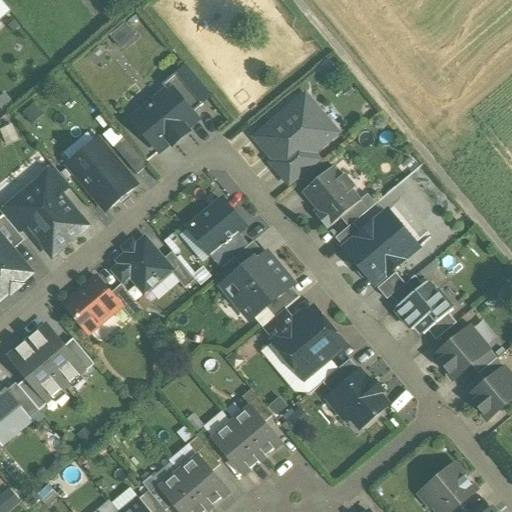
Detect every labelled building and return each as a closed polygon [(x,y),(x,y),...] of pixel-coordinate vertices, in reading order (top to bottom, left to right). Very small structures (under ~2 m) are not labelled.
[(0,2),(0,19),(8,12),(0,2)] [(108,35),(120,50),(136,37),(124,22),(108,35)] [(92,56),(102,66),(119,49),(109,39),(92,56)] [(196,77),(186,66),(177,74),(186,85),(196,77)] [(186,85),(177,74),(163,86),(168,92),(171,89),(193,114),(203,105),(186,85)] [(168,92),(133,120),(160,152),(171,143),(174,146),(189,133),(186,130),(198,120),(193,114),(171,89),(168,92)] [(299,103),(257,139),(269,153),(271,151),(278,160),(273,164),(290,184),(317,161),(312,155),(337,134),(316,110),(309,116),(299,103)] [(148,167),(125,139),(115,148),(138,176),(148,167)] [(137,187),(98,141),(69,166),(107,212),(137,187)] [(72,188),(53,166),(42,175),(46,180),(47,179),(62,196),(72,188)] [(343,179),(334,168),(303,194),(319,213),(316,216),(328,230),(341,219),(362,202),(361,201),(353,191),(356,188),(346,176),(343,179)] [(62,196),(47,179),(46,180),(42,175),(9,203),(13,208),(12,208),(27,227),(53,257),(88,228),(62,196)] [(362,202),(341,219),(349,228),(354,225),(376,205),(368,195),(361,201),(362,202)] [(222,201),(189,229),(212,257),(238,235),(246,228),(232,212),(232,213),(222,201)] [(13,208),(9,203),(0,210),(0,214),(2,217),(17,236),(18,235),(27,227),(12,208),(13,208)] [(362,234),(344,249),(375,286),(416,251),(386,214),(362,234)] [(17,236),(2,217),(0,218),(0,239),(11,252),(23,242),(18,235),(17,236)] [(349,228),(336,239),(344,249),(362,234),(354,225),(349,228)] [(238,235),(212,257),(223,269),(234,260),(248,247),(238,235)] [(11,252),(0,239),(0,298),(7,293),(8,295),(19,285),(18,284),(29,274),(11,252)] [(163,261),(146,239),(118,263),(120,265),(131,278),(145,295),(171,273),(172,272),(163,261)] [(248,247),(234,260),(243,270),(245,268),(248,271),(265,256),(254,243),(248,247)] [(196,281),(173,253),(163,261),(172,272),(171,273),(185,290),(196,281)] [(293,285),(268,254),(265,256),(248,271),(245,268),(243,270),(222,287),(251,321),(265,309),(291,287),(293,285)] [(131,278),(120,265),(111,273),(122,286),(131,278)] [(396,274),(378,290),(387,301),(391,297),(405,285),(396,274)] [(405,285),(391,297),(399,307),(423,286),(415,277),(405,285)] [(98,279),(66,307),(86,331),(96,322),(98,325),(100,325),(100,324),(103,325),(110,319),(110,316),(111,316),(111,315),(121,307),(121,306),(111,295),(98,279)] [(399,307),(395,310),(413,331),(417,327),(424,336),(428,332),(449,315),(453,311),(437,291),(435,293),(428,283),(399,307)] [(122,286),(111,295),(121,306),(121,307),(133,321),(144,312),(122,286)] [(291,287),(265,309),(274,319),(274,320),(286,310),(300,298),(291,287)] [(286,310),(274,320),(274,319),(262,329),(274,343),(297,323),(286,310)] [(297,323),(274,343),(305,380),(344,347),(314,310),(297,323)] [(449,315),(428,332),(436,341),(457,324),(449,315)] [(49,329),(30,345),(64,386),(83,371),(65,349),(49,329)] [(470,329),(435,358),(454,380),(471,366),(489,351),(488,351),(470,329)] [(74,341),(65,349),(83,371),(86,374),(95,367),(74,341)] [(30,345),(12,360),(28,380),(45,401),(64,386),(30,345)] [(489,351),(471,366),(479,375),(498,359),(489,349),(488,351),(489,351)] [(498,359),(479,375),(487,384),(504,370),(505,371),(506,369),(498,359)] [(350,361),(323,384),(333,396),(360,373),(350,361)] [(487,384),(469,399),(488,421),(511,400),(511,379),(505,371),(504,370),(487,384)] [(370,384),(360,373),(333,396),(343,408),(342,419),(353,420),(361,429),(374,418),(375,418),(378,416),(377,415),(388,406),(379,395),(383,392),(373,380),(370,384)] [(28,380),(19,388),(39,412),(48,405),(45,401),(28,380)] [(7,392),(0,383),(0,421),(19,406),(7,392)] [(19,388),(16,384),(7,392),(19,406),(30,419),(39,412),(19,388)] [(258,398),(251,391),(242,398),(249,406),(258,398)] [(273,417),(258,398),(249,406),(251,409),(264,424),(273,417)] [(264,424),(251,409),(233,425),(263,460),(281,445),(264,424)] [(233,425),(214,440),(227,455),(244,476),(263,460),(233,425)] [(212,437),(205,429),(197,437),(203,444),(212,437)] [(214,440),(212,437),(203,444),(218,463),(227,455),(214,440)] [(197,439),(189,446),(196,455),(205,448),(197,439)] [(221,466),(205,448),(196,455),(199,458),(212,474),(221,466)] [(199,458),(180,474),(210,509),(228,494),(212,474),(199,458)] [(455,466),(422,493),(438,511),(452,511),(460,506),(477,492),(455,466)] [(180,474),(162,489),(175,505),(180,511),(206,511),(210,509),(180,474)] [(159,487),(151,477),(143,485),(150,494),(159,487)] [(162,489),(159,487),(150,494),(162,508),(165,511),(166,511),(175,505),(162,489)] [(0,511),(9,511),(21,502),(9,488),(0,496),(0,511)] [(149,511),(140,500),(125,511),(149,511)]
